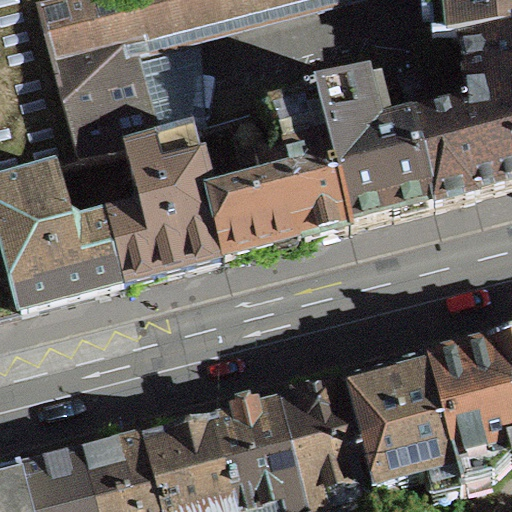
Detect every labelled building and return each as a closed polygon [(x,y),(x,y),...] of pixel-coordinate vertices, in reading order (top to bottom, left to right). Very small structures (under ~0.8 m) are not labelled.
[(0,0),(0,193),(56,177),(80,170),(54,69),(40,12),(86,0),(0,0)] [(130,49),(322,0),(86,0),(40,12),(54,69),(130,49)] [(511,0),(428,0),(433,48),(461,45),(511,40),(511,0)] [(511,40),(461,45),(470,80),(467,85),(467,91),(470,113),(412,128),(434,212),(511,191),(511,40)] [(54,69),(80,170),(126,157),(158,147),(130,49),(54,69)] [(352,233),(434,212),(412,128),(381,136),(368,86),(317,101),(352,233)] [(280,158),(256,164),(262,190),(210,204),(207,205),(223,267),(352,233),(317,101),(269,115),(280,158)] [(124,292),(223,267),(207,205),(210,204),(193,137),(158,147),(126,157),(139,209),(132,220),(107,226),(124,292)] [(0,324),(124,292),(107,226),(81,233),(69,227),(56,177),(0,193),(0,324)] [(511,343),(490,349),(491,352),(429,368),(456,470),(510,456),(511,464),(511,343)] [(429,368),(347,389),(375,496),(457,475),(456,470),(429,368)] [(347,389),(279,407),(306,511),(328,511),(325,497),(346,492),(349,503),(375,496),(347,389)] [(306,511),(279,407),(211,425),(234,511),(306,511)] [(234,511),(211,425),(144,442),(162,511),(234,511)] [(162,511),(144,442),(81,459),(94,511),(162,511)] [(94,511),(81,459),(18,475),(27,511),(94,511)] [(27,511),(18,475),(0,479),(0,511),(27,511)]
